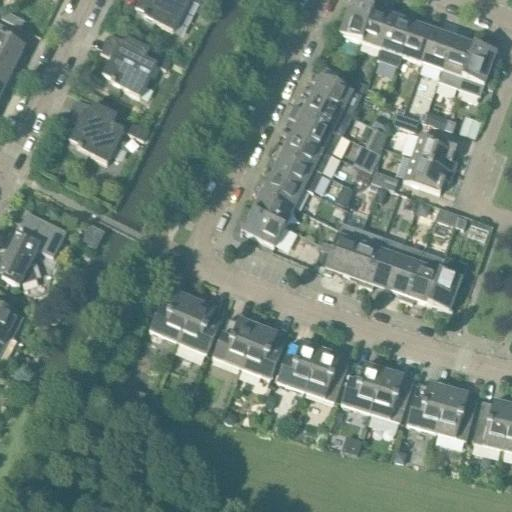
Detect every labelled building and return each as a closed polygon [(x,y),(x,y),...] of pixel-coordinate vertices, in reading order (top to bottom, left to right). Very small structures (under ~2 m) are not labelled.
[(142,0),(134,16),(144,20),(142,23),(172,38),(188,5),(198,10),(203,0),(202,0),(142,0)] [(360,47),(372,14),(350,6),(338,40),(360,47)] [(381,55),(394,16),(387,14),(385,19),(372,14),(360,47),(381,55)] [(10,28),(14,20),(5,16),(1,24),(10,28)] [(397,73),(401,62),(413,28),(399,24),(401,19),(394,16),(381,55),(377,66),(397,73)] [(14,20),(10,28),(20,33),(24,25),(14,20)] [(421,69),(435,31),(428,29),(426,33),(413,28),(401,62),(421,69)] [(0,29),(0,64),(14,71),(24,51),(20,50),(24,42),(0,29)] [(442,76),(453,43),(439,38),(441,33),(435,31),(421,69),(442,76)] [(110,63),(101,81),(111,86),(109,89),(139,104),(155,71),(165,76),(170,66),(125,43),(121,52),(110,46),(103,60),(110,63)] [(458,95),(474,50),(475,46),(468,43),(466,47),(453,43),(442,76),(437,87),(458,95)] [(474,50),(458,95),(479,102),(495,57),(474,50)] [(14,71),(0,64),(0,88),(4,91),(14,71)] [(317,87),(310,101),(351,121),(361,101),(341,91),(334,88),(319,80),(316,78),(313,85),(317,87)] [(339,79),(334,88),(341,91),(346,82),(339,79)] [(367,95),(365,101),(374,104),(376,98),(368,95),(367,95)] [(294,109),(291,115),(332,137),(341,141),(351,121),(310,101),(304,114),(294,109)] [(77,129),(68,147),(78,152),(76,155),(106,170),(122,137),(132,142),(143,147),(148,137),(137,132),(92,109),(88,117),(77,112),(70,125),(77,129)] [(291,115),(288,121),(298,126),(291,139),(332,160),(342,141),(332,137),(291,115)] [(427,116),(423,127),(444,134),(447,123),(427,116)] [(418,127),(396,119),(392,130),(414,138),(418,127)] [(377,120),(371,131),(384,137),(389,126),(377,120)] [(447,125),(444,134),(452,137),(455,128),(447,125)] [(462,127),(458,138),(475,144),(479,133),(462,127)] [(379,135),(369,154),(380,159),(387,139),(379,135)] [(277,157),(322,180),(332,160),(291,139),(284,153),(280,150),(277,157)] [(410,164),(447,177),(455,153),(419,140),(410,164)] [(272,178),(303,194),(303,193),(313,198),(322,180),(277,157),(273,163),(278,166),(272,178)] [(447,177),(410,164),(402,187),(438,200),(447,177)] [(359,174),(355,183),(366,189),(371,180),(359,174)] [(375,177),(371,188),(393,196),(397,185),(375,177)] [(303,194),(272,178),(265,191),(261,189),(257,195),(293,213),(303,194)] [(378,193),(374,206),(381,209),(386,195),(379,193),(378,193)] [(293,213),(257,195),(254,201),(259,204),(252,217),(284,232),(293,213)] [(338,199),(334,207),(344,212),(348,204),(338,199)] [(410,205),(406,218),(413,221),(418,207),(410,205)] [(419,209),(416,219),(422,221),(427,218),(430,212),(419,209)] [(439,214),(436,224),(446,228),(450,218),(439,214)] [(26,217),(19,232),(25,235),(22,240),(16,237),(5,259),(0,260),(0,271),(3,280),(1,283),(18,292),(20,289),(35,284),(30,268),(37,255),(53,263),(66,237),(26,217)] [(284,232),(252,217),(242,237),(273,253),(284,232)] [(458,223),(455,232),(462,235),(466,225),(458,223)] [(333,251),(330,259),(323,277),(330,280),(332,276),(346,281),(362,236),(341,228),(337,239),(333,251)] [(90,230),(84,242),(97,249),(104,237),(90,230)] [(329,234),(326,241),(332,244),(336,237),(329,234)] [(365,292),(379,254),(383,243),(362,236),(346,281),(359,286),(358,290),(365,292)] [(330,259),(333,251),(323,247),(320,255),(330,259)] [(406,307),(424,257),(403,249),(398,261),(386,295),(400,300),(398,304),(406,307)] [(386,295),(398,261),(379,254),(365,292),(371,294),(373,290),(386,295)] [(428,310),(445,261),(444,264),(424,257),(406,307),(412,309),(414,305),(428,310)] [(445,261),(428,310),(449,317),(466,269),(445,261)] [(178,349),(196,307),(176,298),(175,302),(166,298),(150,337),(178,349)] [(196,307),(178,349),(206,361),(223,322),(212,317),(213,314),(196,307)] [(0,355),(8,339),(11,340),(20,323),(0,312),(0,355)] [(241,375),(257,332),(238,324),(237,328),(228,324),(213,364),(241,375)] [(257,332),(241,375),(269,386),(284,346),(274,342),(276,339),(257,332)] [(305,398),(320,354),(301,348),(300,352),(290,348),(276,388),(305,398)] [(320,354),(305,398),(333,408),(347,368),(338,365),(339,361),(320,354)] [(370,420),(383,375),(364,369),(363,373),(353,370),(340,411),(370,420)] [(383,375),(370,420),(398,429),(411,388),(401,385),(402,381),(383,375)] [(188,387),(183,399),(191,402),(196,391),(188,387)] [(436,439),(448,395),(428,389),(427,393),(417,390),(406,431),(436,439)] [(115,392),(113,401),(126,404),(128,394),(115,392)] [(448,395),(436,439),(465,447),(476,405),(466,403),(466,400),(448,395)] [(268,399),(264,411),(272,414),(276,402),(268,399)] [(192,405),(187,417),(198,421),(201,413),(198,407),(192,405)] [(502,456),(511,412),(511,410),(493,406),(492,410),(481,408),(472,449),(502,456)] [(511,412),(502,456),(511,458),(511,412)] [(225,421),(225,425),(227,429),(231,429),(234,426),(234,422),(232,419),(228,419),(225,421)] [(395,455),(392,466),(403,469),(404,463),(400,456),(395,455)]
